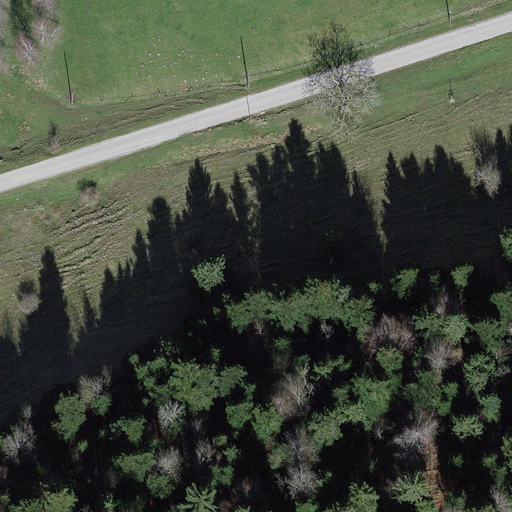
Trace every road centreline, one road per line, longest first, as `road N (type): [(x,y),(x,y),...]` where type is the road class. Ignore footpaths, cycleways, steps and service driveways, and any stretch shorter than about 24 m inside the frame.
road 1 (unclassified): [(511,23),(0,185)]
road 2 (track): [(73,162),(415,98),(511,70)]
